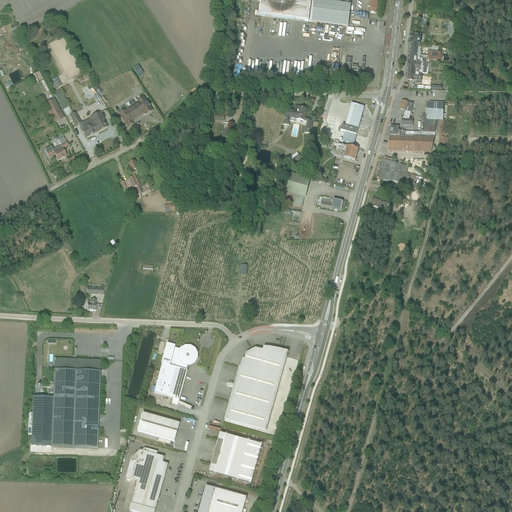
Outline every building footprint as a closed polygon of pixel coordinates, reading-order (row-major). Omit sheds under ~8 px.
[(350,12),(351,5),(314,1),(314,2),(311,2),(311,0),(260,0),(258,16),(345,27),(348,28),(350,12)] [(371,0),(369,0),(368,0),(368,7),(370,7),(370,13),(375,14),(377,3),(371,2),(371,0)] [(412,34),(410,48),(417,49),(418,45),(420,45),(421,35),(412,34)] [(410,48),(409,63),(416,63),(417,49),(410,48)] [(428,76),(429,65),(408,63),(407,68),(409,68),(407,80),(421,82),(422,75),(428,76)] [(138,77),(144,73),(138,65),(133,68),(138,77)] [(39,73),(33,76),(37,84),(43,81),(39,73)] [(97,133),(105,129),(104,127),(104,126),(103,126),(102,125),(105,123),(100,113),(95,116),(94,116),(92,116),(92,117),(92,118),(82,123),(81,123),(76,113),(73,115),(60,90),(54,93),(67,118),(69,117),(75,128),(79,126),(85,139),(90,136),(92,136),(93,136),(93,134),(93,133),(96,132),(97,133)] [(146,116),(153,112),(143,98),(137,102),(137,103),(125,111),(124,111),(118,115),(127,129),(133,125),(132,123),(145,114),(146,116)] [(54,100),(44,105),(54,124),(64,118),(54,100)] [(410,113),(411,113),(413,104),(402,101),(400,110),(405,111),(410,113)] [(356,124),(360,106),(348,103),(346,112),(343,112),(341,120),(356,124)] [(443,121),(443,104),(426,103),(426,109),(425,109),(425,114),(423,114),(423,123),(428,123),(428,125),(437,125),(438,121),(443,121)] [(304,134),(311,135),(313,121),(305,119),(307,110),(298,108),(297,112),(286,110),(283,125),(289,127),(290,122),(306,125),(304,134)] [(439,133),(439,147),(447,147),(447,139),(444,139),(445,121),(443,121),(438,121),(437,125),(435,132),(439,133)] [(255,123),(249,122),(245,122),(244,132),(247,132),(246,141),(252,142),(255,123)] [(222,138),(230,139),(230,133),(233,133),(234,124),(228,124),(227,130),(225,130),(224,132),(223,132),(222,138)] [(332,126),(326,125),(322,137),(328,139),(332,126)] [(390,137),(422,138),(422,133),(400,132),(398,132),(398,128),(390,128),(390,137)] [(354,141),(360,143),(362,137),(363,137),(364,134),(356,132),(356,133),(354,132),(353,136),(355,137),(354,140),(354,141)] [(421,153),(431,153),(435,133),(422,133),(422,138),(421,153)] [(358,150),(360,143),(354,141),(354,140),(344,137),(342,146),(347,147),(358,150)] [(421,153),(422,138),(390,137),(386,152),(421,153)] [(58,161),(66,157),(62,150),(68,147),(66,143),(66,144),(63,138),(58,141),(60,147),(52,151),(51,148),(45,152),(47,156),(48,160),(55,156),(58,161)] [(344,159),(355,162),(358,150),(347,147),(344,159)] [(302,162),(303,162),(298,155),(288,163),(293,169),(298,171),(304,167),(302,162)] [(387,181),(401,184),(402,182),(405,183),(404,185),(416,189),(417,185),(413,184),(414,180),(415,180),(416,177),(406,174),(408,167),(395,164),(396,161),(393,161),(392,160),(384,158),(381,161),(377,178),(381,179),(381,180),(387,182),(387,181)] [(136,196),(141,194),(138,187),(140,186),(135,175),(140,172),(135,162),(129,164),(131,168),(129,169),(134,178),(121,184),(124,189),(127,188),(134,202),(138,200),(136,196)] [(289,174),(282,203),(302,208),(304,199),(305,199),(310,182),(311,179),(289,174)] [(332,210),(343,212),(344,203),(331,200),(330,204),(332,204),(332,206),(321,204),(320,208),(332,210)] [(372,208),(385,211),(387,204),(374,201),(372,208)] [(87,311),(96,312),(96,301),(90,301),(90,303),(87,302),(87,311)] [(172,405),(178,406),(179,401),(180,401),(188,372),(186,371),(188,367),(190,367),(195,364),(198,360),(198,354),(195,349),(191,347),(185,346),(180,349),(180,350),(175,349),(176,347),(167,345),(161,364),(162,365),(154,394),(173,399),(172,405)] [(287,358),(285,357),(286,352),(270,348),(263,348),(262,351),(255,349),(246,355),(244,360),(242,360),(240,368),(239,368),(225,419),(266,432),(287,358)] [(54,370),(100,372),(100,361),(54,359),(54,370)] [(100,372),(54,370),(53,398),(33,398),(31,446),(97,448),(100,372)] [(179,424),(143,414),(138,432),(174,442),(179,424)] [(209,473),(251,485),(262,446),(220,434),(209,473)] [(130,511),(154,511),(168,465),(163,464),(164,458),(157,456),(158,453),(145,449),(140,451),(131,460),(126,478),(138,482),(129,511),(130,511)] [(242,511),(246,498),(205,487),(198,511),(242,511)]
